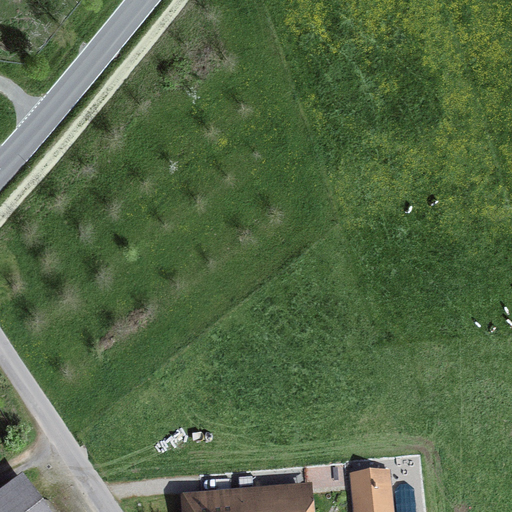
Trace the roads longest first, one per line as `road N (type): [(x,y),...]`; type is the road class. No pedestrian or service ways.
road 1 (track): [(0,220),(182,0)]
road 2 (residential): [(106,511),(0,352)]
road 3 (secondary): [(141,0),(46,116)]
